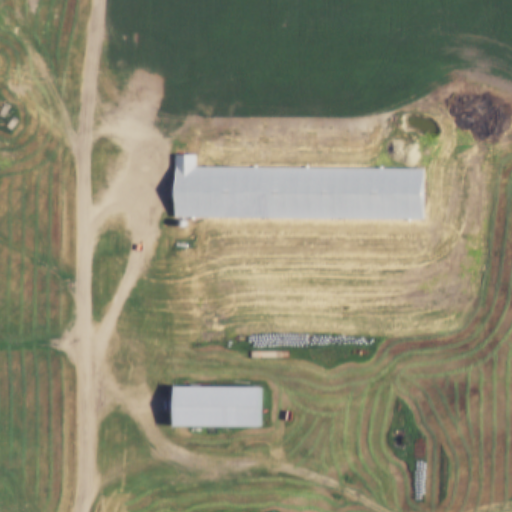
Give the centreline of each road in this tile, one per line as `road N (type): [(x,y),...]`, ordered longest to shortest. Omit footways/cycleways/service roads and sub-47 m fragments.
road 1 (track): [(491,381),(382,384),(279,444),(214,453),(160,436),(84,390)]
road 2 (track): [(241,452),(328,478),(385,511)]
